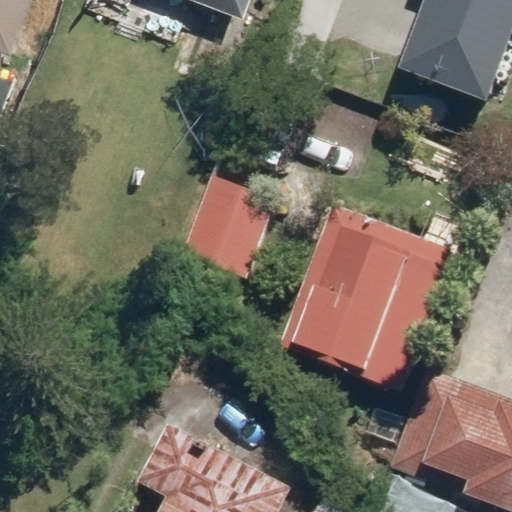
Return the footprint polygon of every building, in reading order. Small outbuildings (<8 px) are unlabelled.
[(0,0),(0,53),(11,58),(33,0),(0,0)] [(188,0),(244,21),(251,0),(188,0)] [(511,0),(432,0),(452,7),(441,36),(500,58),(511,26),(511,0)] [(370,47),(350,88),(416,119),(435,79),(370,47)] [(294,197),(226,168),(187,258),(256,288),(294,197)] [(466,249),(344,203),(290,344),(412,390),(466,249)] [(511,395),(436,367),(399,469),(511,510),(511,395)] [(176,495),(167,511),(289,511),(304,483),(181,420),(149,482),(176,495)] [(362,511),(343,491),(319,511),(362,511)]
